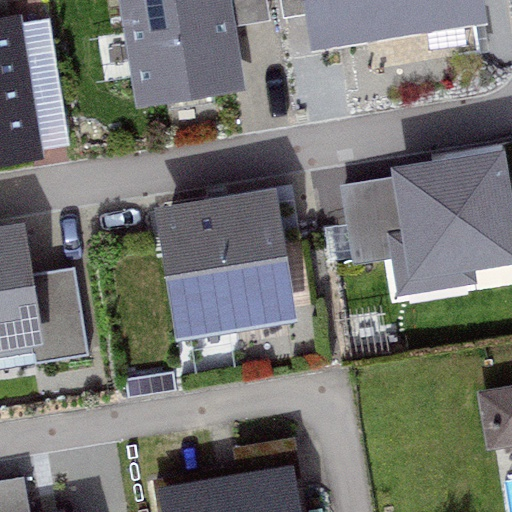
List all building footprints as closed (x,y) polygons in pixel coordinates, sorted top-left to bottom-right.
[(234,83),(221,0),(128,0),(144,98),(234,83)] [(474,12),(471,0),(314,0),(320,37),(474,12)] [(0,153),(31,149),(11,25),(0,27),(0,153)] [(511,254),(511,251),(497,157),(400,173),(415,270),(511,254)] [(283,308),(266,203),(168,218),(185,324),(283,308)] [(88,354),(74,266),(22,275),(15,235),(0,237),(0,337),(30,333),(34,363),(88,354)] [(511,392),(486,397),(493,440),(511,436),(511,392)] [(0,478),(0,511),(64,511),(64,510),(54,511),(27,511),(22,475),(0,478)] [(287,511),(282,480),(173,498),(175,511),(287,511)]
